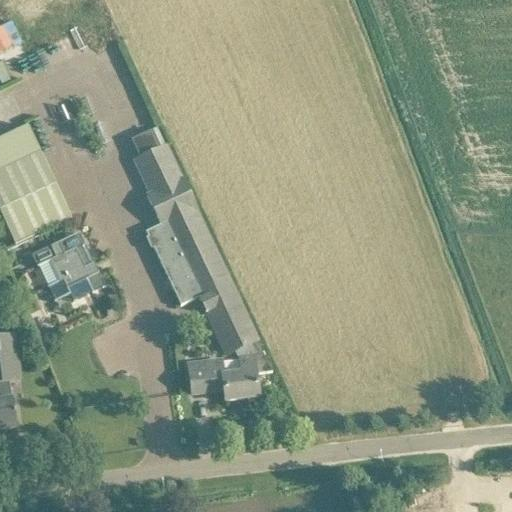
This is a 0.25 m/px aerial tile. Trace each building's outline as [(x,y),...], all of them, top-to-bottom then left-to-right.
[(10,81),(2,64),(0,64),(0,85),(0,86),(10,81)] [(181,181),(165,147),(135,162),(150,195),(147,197),(161,227),(145,234),(146,235),(146,234),(180,307),(181,308),(195,302),(193,297),(197,295),(200,301),(199,301),(206,315),(226,357),(235,353),(238,361),(241,360),(241,361),(220,364),(220,363),(189,366),(192,396),(224,392),(225,403),(258,399),(255,376),(272,374),(196,211),(197,211),(182,180),(181,181)] [(71,220),(40,153),(0,171),(0,215),(15,247),(71,220)] [(93,294),(104,288),(98,276),(99,275),(98,274),(96,275),(92,267),(94,266),(85,246),(84,246),(79,235),(59,245),(59,244),(50,248),(50,249),(32,257),(38,269),(40,268),(49,288),(48,289),(49,290),(48,294),(51,301),(55,302),(69,296),(69,297),(70,296),(73,303),(92,294),(93,294)] [(0,432),(16,431),(12,400),(12,401),(10,384),(20,383),(14,336),(0,338),(0,432)]
